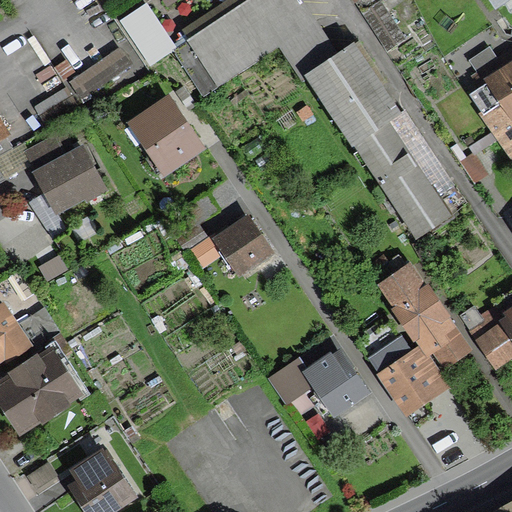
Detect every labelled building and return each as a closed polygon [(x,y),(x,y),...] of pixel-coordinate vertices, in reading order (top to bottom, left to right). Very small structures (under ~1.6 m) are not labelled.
[(229,0),(182,32),(187,39),(171,50),(203,99),(277,49),(301,85),(305,82),(352,150),(353,149),(390,125),(402,117),(353,44),(338,54),(323,31),(336,23),(329,13),(323,17),(311,0),(229,0)] [(351,0),(388,53),(415,34),(392,0),(351,0)] [(511,0),(484,0),(495,15),(511,2),(511,0)] [(151,64),(171,50),(143,8),(136,12),(123,21),(151,64)] [(477,114),(511,166),(511,62),(505,67),(490,45),(465,62),(474,74),(468,78),(488,107),(477,114)] [(80,100),(133,63),(122,46),(69,83),(80,100)] [(44,124),(74,106),(63,89),(34,107),(44,124)] [(161,182),(206,151),(167,96),(122,127),(161,182)] [(0,157),(14,150),(7,137),(11,135),(0,117),(0,157)] [(353,149),(416,243),(452,219),(390,125),(353,149)] [(74,150),(66,134),(58,138),(56,135),(25,151),(35,171),(30,174),(54,217),(84,201),(86,205),(107,194),(81,146),(74,150)] [(478,150),(464,156),(474,179),(488,173),(478,150)] [(239,279),(274,255),(247,216),(212,240),(239,279)] [(185,254),(208,237),(199,225),(176,242),(185,254)] [(426,287),(410,263),(377,286),(394,310),(390,312),(413,344),(415,343),(418,348),(420,346),(432,363),(437,360),(444,370),(472,350),(427,286),(426,287)] [(511,289),(492,304),(503,320),(499,323),(511,341),(511,289)] [(46,341),(60,332),(43,307),(18,324),(3,302),(0,303),(0,366),(4,364),(6,368),(46,341)] [(511,341),(499,323),(489,309),(484,313),(477,302),(457,316),(495,372),(511,360),(511,341)] [(398,339),(384,319),(361,335),(375,355),(365,362),(406,419),(450,388),(432,363),(420,346),(418,348),(412,352),(401,337),(398,339)] [(68,344),(60,332),(46,341),(54,354),(68,344)] [(71,410),(68,406),(82,396),(50,348),(0,382),(0,410),(19,439),(40,425),(42,429),(71,410)] [(330,353),(301,373),(309,384),(334,421),(370,396),(339,351),(332,356),(330,353)] [(285,400),(309,384),(301,373),(293,360),(269,377),(285,400)] [(82,511),(120,511),(138,500),(105,450),(70,473),(76,483),(67,489),(82,511)] [(41,493),(61,480),(50,463),(30,476),(41,493)] [(511,511),(511,502),(496,511),(511,511)]
